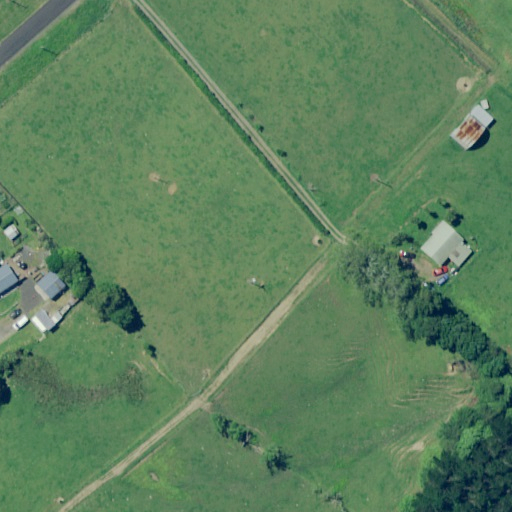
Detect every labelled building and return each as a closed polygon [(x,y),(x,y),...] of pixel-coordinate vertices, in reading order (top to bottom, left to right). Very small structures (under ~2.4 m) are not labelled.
[(476,104),(452,135),(468,147),(492,117),(476,104)] [(473,248),(441,222),(419,249),(439,266),(447,257),(458,267),(473,248)] [(0,291),(15,282),(4,266),(0,268),(0,291)] [(67,285),(54,269),(36,284),(49,300),(67,285)] [(61,311),(53,304),(42,317),(50,324),(61,311)]
